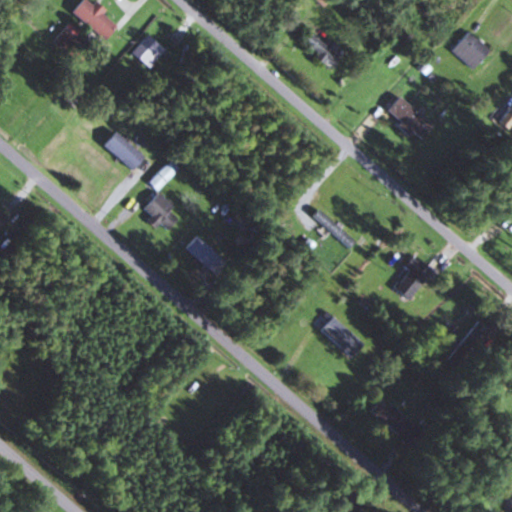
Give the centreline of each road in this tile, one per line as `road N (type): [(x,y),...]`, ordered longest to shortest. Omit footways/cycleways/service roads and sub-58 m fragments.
road 1 (residential): [(421,511),(0,149)]
road 2 (residential): [(511,297),(171,0)]
